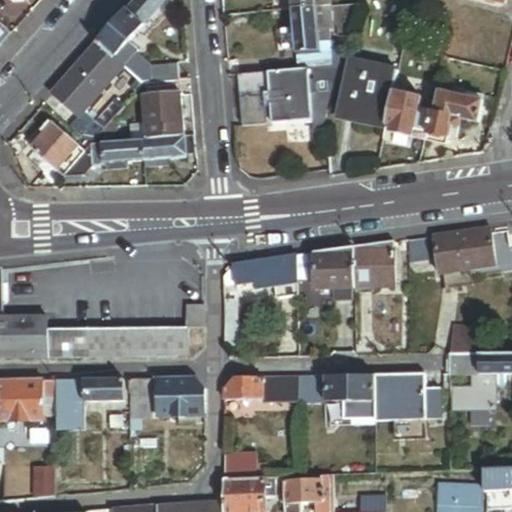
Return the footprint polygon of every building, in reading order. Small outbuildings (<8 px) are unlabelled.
[(167,0),(138,0),(128,11),(145,26),(167,0)] [(315,0),(292,0),(294,11),(317,9),(315,0)] [(330,0),(315,0),(317,9),(331,8),(330,0)] [(332,8),(331,8),(317,9),(318,32),(329,31),(334,31),(332,8)] [(317,9),(294,11),(297,54),(319,52),(319,43),(318,32),(317,9)] [(128,11),(99,44),(115,60),(129,43),(145,26),(128,11)] [(0,46),(11,34),(0,24),(0,46)] [(318,32),(319,43),(330,42),(329,31),(318,32)] [(310,70),(331,68),(330,43),(330,42),(319,43),(319,52),(297,54),(298,71),(310,70)] [(341,68),(348,42),(330,43),(331,68),(341,68)] [(140,52),(129,43),(115,60),(125,68),(141,83),(150,83),(148,68),(152,68),(137,55),(140,52)] [(115,60),(99,44),(54,94),(80,118),(117,77),(124,69),(125,68),(115,60)] [(150,83),(179,81),(178,66),(152,68),(148,68),(150,83)] [(311,81),(337,80),(341,68),(331,68),(310,70),(311,81)] [(138,89),(141,85),(124,69),(117,77),(131,90),(134,86),(138,89)] [(313,122),(311,81),(310,70),(298,71),(269,74),(269,75),(272,105),(273,124),(293,123),(293,124),(313,123),(313,122)] [(394,94),(396,80),(351,70),(342,110),(388,120),(394,94)] [(272,105),(269,75),(240,77),(244,127),(268,125),(266,105),(272,105)] [(315,129),(322,130),(337,80),(311,81),(313,122),(315,122),(315,129)] [(394,94),(388,120),(386,128),(391,128),(390,134),(412,139),(418,110),(420,100),(394,94)] [(434,114),(430,113),(425,135),(446,140),(448,140),(451,126),(459,128),(461,121),(477,124),(482,103),(439,94),(434,114)] [(147,142),(183,139),(180,96),(143,99),(147,142)] [(95,124),(104,131),(123,107),(114,100),(95,124)] [(430,113),(432,102),(425,100),(423,111),(430,113)] [(386,128),(388,120),(342,110),(341,117),(386,128)] [(418,110),(412,139),(424,142),(425,135),(430,113),(423,111),(418,110)] [(92,146),(101,134),(83,118),(73,129),(83,139),(92,146)] [(46,136),(54,126),(49,122),(41,132),(46,136)] [(64,179),(92,146),(83,139),(78,146),(54,126),(46,136),(32,153),(64,179)] [(446,140),(425,135),(424,142),(445,147),(446,140)] [(185,160),(183,139),(147,142),(141,142),(143,163),(145,163),(166,161),(185,160)] [(131,164),(143,163),(141,142),(106,145),(107,166),(113,166),(131,164)] [(106,145),(92,146),(94,167),(107,166),(106,145)] [(94,167),(92,146),(64,179),(85,179),(94,167)] [(166,161),(145,163),(145,170),(167,168),(166,161)] [(131,164),(113,166),(114,173),(131,171),(131,164)] [(511,247),(511,225),(502,227),(502,232),(500,232),(503,249),(511,247)] [(499,267),(494,228),(432,237),(437,275),(499,267)] [(429,259),(426,239),(407,241),(407,262),(429,259)] [(394,289),(392,244),(353,250),(354,295),(394,289)] [(354,295),(353,250),(314,256),(315,299),(321,298),(354,295)] [(308,257),(298,258),(299,282),(309,280),(308,257)] [(296,275),(295,258),(271,262),(273,279),(296,275)] [(225,278),(225,290),(254,285),(256,292),(275,288),(273,279),(271,262),(234,267),(225,278)] [(273,279),(275,288),(277,300),(297,297),(296,275),(273,279)] [(355,307),(354,295),(321,298),(321,301),(331,301),(335,308),(355,307)] [(235,346),(235,306),(226,307),(226,346),(235,346)] [(203,316),(186,315),(186,328),(203,328),(203,316)] [(0,360),(50,360),(49,333),(49,319),(0,319),(0,360)] [(189,329),(89,331),(90,359),(190,357),(189,329)] [(479,330),(454,331),(455,355),(479,355),(479,330)] [(89,331),(49,333),(50,360),(90,359),(89,331)] [(496,401),(495,377),(511,376),(511,355),(480,356),(480,358),(481,377),(472,377),(472,389),(451,390),(451,402),(496,401)] [(472,377),(481,377),(480,358),(450,358),(451,377),(472,377)] [(428,391),(427,378),(379,379),(381,423),(429,421),(428,391)] [(264,380),(265,403),(298,402),(298,379),(264,380)] [(326,379),(300,380),(301,408),(320,408),(320,397),(326,396),(326,379)] [(378,404),(376,379),(326,379),(326,396),(326,405),(378,404)] [(235,381),(225,390),(225,404),(265,403),(264,380),(235,381)] [(205,419),(205,391),(196,381),(154,382),(154,396),(154,420),(205,419)] [(86,383),(86,399),(86,405),(124,405),(124,382),(86,383)] [(154,382),(131,382),(131,396),(154,396),(154,382)] [(0,421),(44,421),(44,397),(44,383),(0,383),(0,421)] [(56,397),(56,383),(44,383),(44,397),(56,397)] [(71,383),(56,383),(56,397),(71,397),(71,383)] [(71,383),(71,397),(71,399),(86,399),(86,383),(71,383)] [(443,390),(428,391),(429,421),(444,421),(443,390)] [(132,420),(154,420),(154,396),(131,396),(132,420)] [(225,482),(255,481),(254,466),(254,456),(225,457),(225,482)] [(254,466),(255,481),(263,480),(262,466),(254,466)] [(55,469),(36,468),(36,498),(55,497),(55,469)] [(511,471),(500,472),(500,489),(488,489),(488,494),(489,494),(511,494),(511,471)] [(500,489),(500,472),(488,472),(488,489),(500,489)] [(389,511),(389,476),(337,477),(336,511),(389,511)] [(336,511),(337,477),(327,478),(327,482),(327,503),(320,503),(319,511),(336,511)] [(264,511),(264,480),(263,480),(255,481),(225,482),(224,503),(224,511),(264,511)] [(327,503),(327,482),(287,483),(287,504),(301,503),(320,503),(327,503)] [(484,511),(485,487),(438,487),(438,511),(484,511)] [(511,509),(511,494),(489,494),(489,510),(511,509)] [(224,511),(224,503),(158,509),(158,511),(224,511)] [(287,504),(286,511),(301,511),(301,503),(287,504)]
